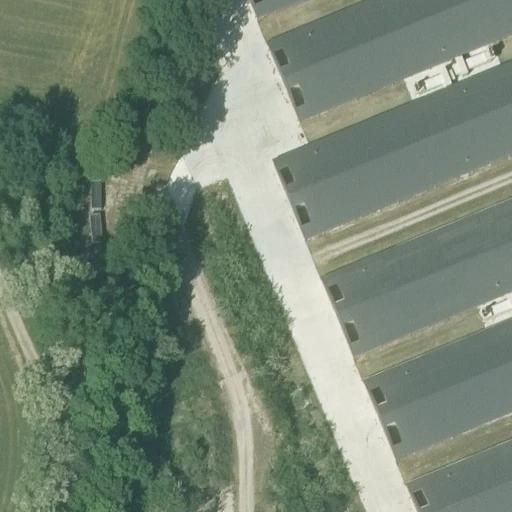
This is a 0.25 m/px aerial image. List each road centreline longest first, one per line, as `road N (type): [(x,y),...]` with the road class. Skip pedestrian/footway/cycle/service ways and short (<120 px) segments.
road 1 (track): [(66,415),(85,222),(96,194),(140,178),(183,0)]
road 2 (unclassified): [(56,511),(66,415),(0,273)]
